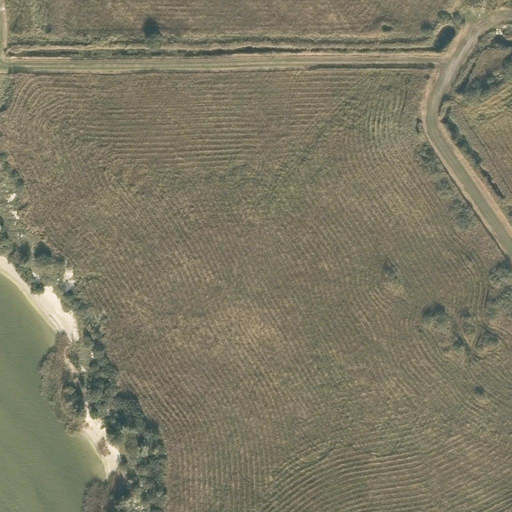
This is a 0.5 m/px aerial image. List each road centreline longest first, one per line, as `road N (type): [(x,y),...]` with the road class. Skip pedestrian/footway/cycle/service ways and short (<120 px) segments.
road 1 (track): [(451,67),(3,65)]
road 2 (track): [(511,23),(502,16),(476,23),(430,115),(433,133),(511,249)]
